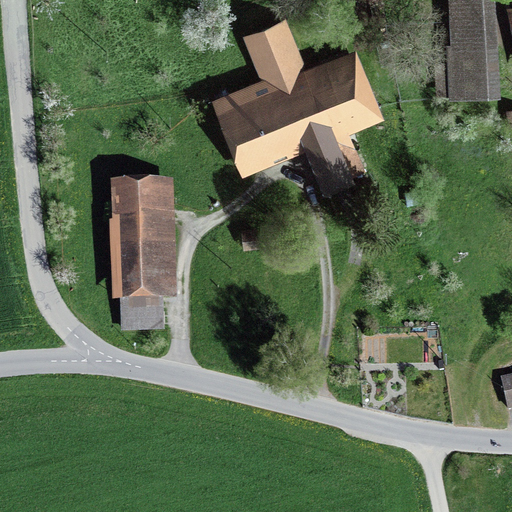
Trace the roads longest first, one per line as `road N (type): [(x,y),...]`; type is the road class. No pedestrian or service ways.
road 1 (tertiary): [(511,441),(427,436),(96,356)]
road 2 (tertiary): [(13,0),(41,279),(56,314),(96,356)]
